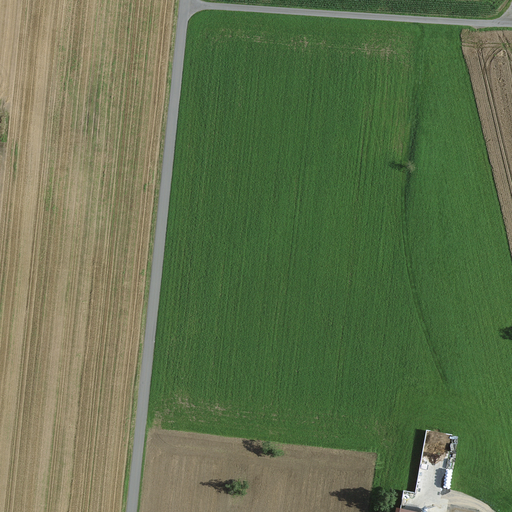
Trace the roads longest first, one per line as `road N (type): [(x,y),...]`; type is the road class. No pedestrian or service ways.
road 1 (unclassified): [(130,511),(184,0)]
road 2 (track): [(183,1),(508,21)]
